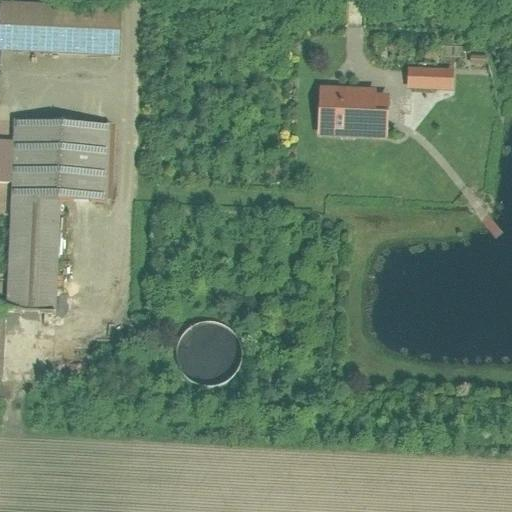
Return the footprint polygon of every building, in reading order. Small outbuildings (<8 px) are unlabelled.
[(128,14),(14,9),(12,55),(126,60),(128,14)] [(460,75),(415,72),(413,92),(459,94),(460,75)] [(396,96),(327,92),(324,138),(394,142),(396,96)] [(118,124),(21,120),(20,145),(18,184),(18,198),(69,200),(114,202),(118,124)] [(1,183),(18,184),(20,145),(3,144),(1,183)] [(64,313),(69,200),(18,198),(13,310),(64,313)]
